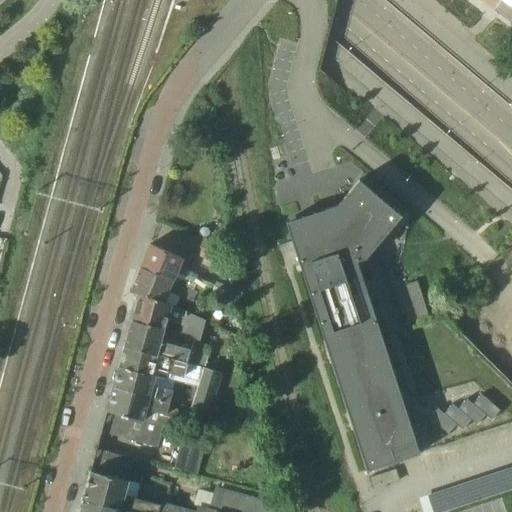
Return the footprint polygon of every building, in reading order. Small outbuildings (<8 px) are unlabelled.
[(424,0),(455,24),(467,11),(452,0),(424,0)] [(402,216),(359,180),(338,205),(286,222),(287,226),(367,470),(405,458),(405,456),(396,459),(392,448),(416,441),(361,274),(357,276),(353,263),(366,258),(402,216)] [(197,255),(219,264),(226,246),(204,238),(197,255)] [(150,244),(140,267),(179,284),(179,283),(183,273),(188,262),(182,259),(182,258),(150,244)] [(168,291),(193,302),(205,307),(210,297),(208,296),(192,289),(179,283),(179,284),(140,267),(131,289),(139,292),(139,291),(163,302),(168,291)] [(195,283),(192,289),(208,296),(213,286),(197,279),(195,284),(195,283)] [(416,320),(429,317),(417,280),(405,283),(416,320)] [(139,292),(132,320),(163,328),(163,327),(164,328),(166,319),(183,326),(181,332),(192,334),(200,340),(206,321),(199,318),(163,302),(139,291),(139,292)] [(160,340),(163,328),(132,320),(124,346),(175,360),(204,367),(213,348),(194,338),(192,349),(160,340)] [(410,322),(400,334),(427,358),(437,346),(410,322)] [(204,367),(175,360),(124,346),(119,367),(156,376),(197,386),(204,367)] [(154,384),(156,376),(119,367),(113,387),(169,403),(173,389),(154,384)] [(204,367),(197,386),(191,408),(210,413),(224,374),(204,367)] [(511,382),(496,370),(480,391),(504,410),(511,399),(511,382)] [(166,414),(169,403),(113,387),(107,409),(144,419),(147,409),(166,414)] [(481,394),(473,404),(486,415),(492,420),(500,410),(481,394)] [(466,399),(458,408),(471,420),(477,425),(486,415),(473,404),(466,399)] [(452,404),(444,413),(456,424),(462,430),(471,420),(458,408),(452,404)] [(438,408),(429,418),(448,434),(456,424),(444,413),(438,408)] [(144,420),(144,419),(107,409),(103,426),(129,435),(129,433),(138,436),(143,419),(144,420)] [(208,437),(184,430),(173,469),(197,476),(208,437)] [(132,458),(97,449),(96,448),(93,463),(128,472),(132,458)] [(424,511),(431,511),(511,489),(511,466),(419,493),(424,511)] [(187,511),(125,495),(129,481),(91,470),(90,471),(83,499),(132,511),(187,511)] [(283,511),(275,510),(276,507),(235,496),(230,511),(218,511),(211,510),(211,511),(198,507),(196,511),(283,511)] [(132,511),(83,499),(79,511),(132,511)]
